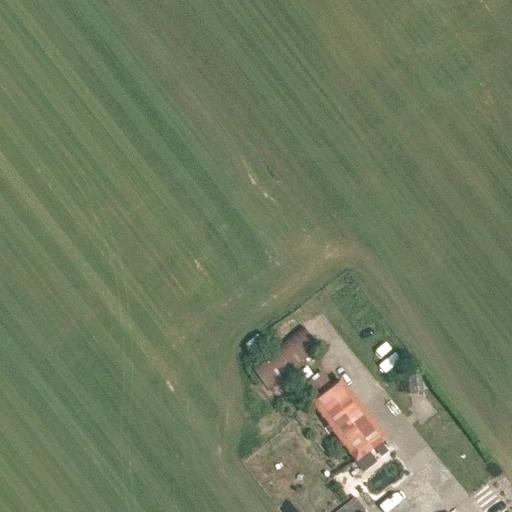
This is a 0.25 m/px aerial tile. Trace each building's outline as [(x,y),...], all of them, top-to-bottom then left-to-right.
[(251,367),(269,392),(321,355),(303,330),(251,367)] [(302,392),(312,405),(332,389),(323,376),(302,392)] [(410,397),(423,395),(421,377),(407,379),(410,397)] [(312,405),(358,466),(386,444),(340,383),(332,389),(312,405)] [(362,511),(352,499),(335,511),(362,511)]
